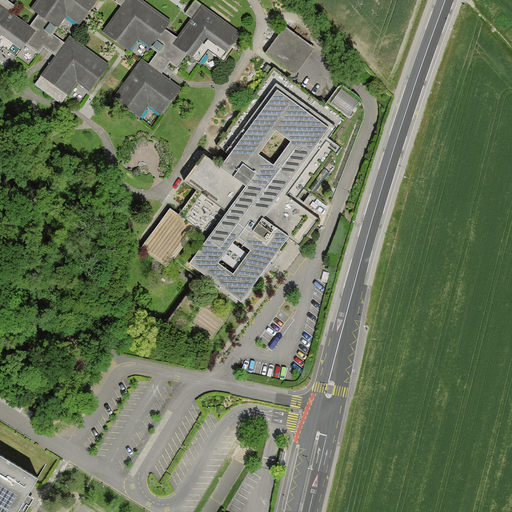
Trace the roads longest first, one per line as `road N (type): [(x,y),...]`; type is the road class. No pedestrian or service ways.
road 1 (secondary): [(320,425),(376,204),(445,0)]
road 2 (track): [(511,319),(459,511)]
